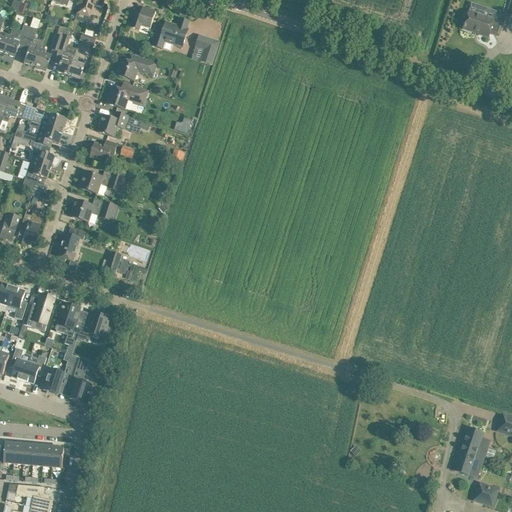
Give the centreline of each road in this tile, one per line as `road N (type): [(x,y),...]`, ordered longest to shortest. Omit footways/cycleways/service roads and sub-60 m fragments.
road 1 (residential): [(444,471),(455,422),(445,402),(35,274)]
road 2 (tertiary): [(511,98),(217,0)]
road 3 (residential): [(35,274),(90,105)]
